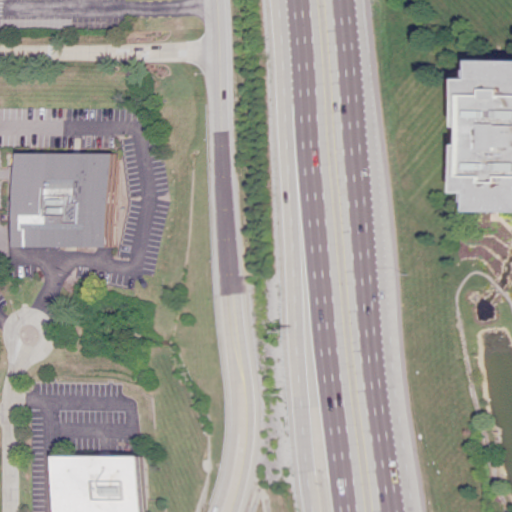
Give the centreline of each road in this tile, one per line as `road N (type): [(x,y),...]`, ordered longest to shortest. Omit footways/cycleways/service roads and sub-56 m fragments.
road 1 (motorway): [(307,18),(351,511)]
road 2 (motorway): [(307,18),(302,269),(314,511)]
road 3 (motorway): [(390,511),(359,154)]
road 4 (tertiary): [(235,293),(211,0)]
road 5 (tertiary): [(220,511),(244,442),(235,293)]
road 6 (residential): [(215,51),(0,50)]
road 7 (residential): [(8,511),(8,398),(22,352)]
road 8 (motorway): [(359,154),(344,0)]
